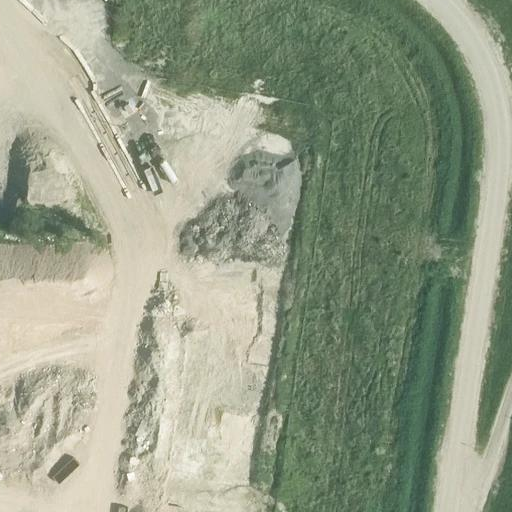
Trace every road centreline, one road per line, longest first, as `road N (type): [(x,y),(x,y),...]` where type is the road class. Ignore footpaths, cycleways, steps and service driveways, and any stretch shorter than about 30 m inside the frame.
road 1 (unclassified): [(450,511),(498,149),(488,82),(468,35),(433,0)]
road 2 (track): [(0,71),(101,118),(110,244),(130,322),(106,511)]
road 3 (unclassified): [(460,511),(511,379)]
